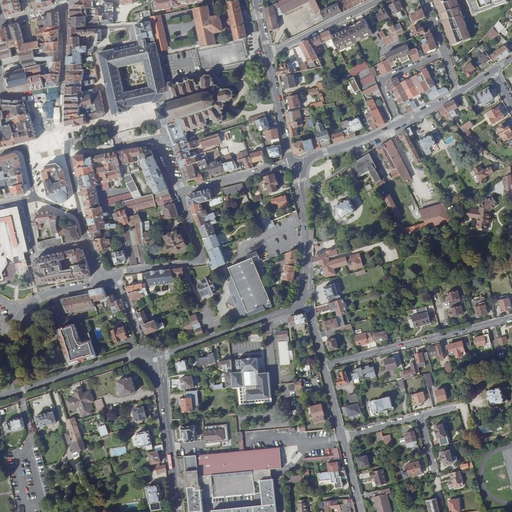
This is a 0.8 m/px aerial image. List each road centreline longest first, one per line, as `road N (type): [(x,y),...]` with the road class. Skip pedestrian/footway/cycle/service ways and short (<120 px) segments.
road 1 (unclassified): [(511,317),(323,365)]
road 2 (residential): [(180,191),(200,259),(111,276)]
road 3 (tertiary): [(155,359),(298,301)]
road 4 (tertiary): [(178,511),(155,359)]
road 5 (tertiary): [(146,351),(11,394)]
road 6 (tertiary): [(298,301),(305,217),(296,162)]
